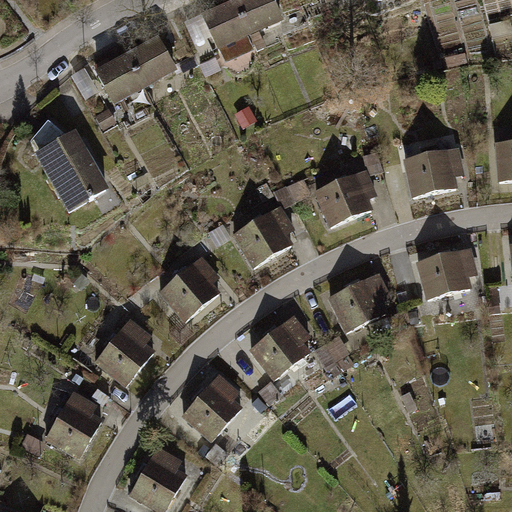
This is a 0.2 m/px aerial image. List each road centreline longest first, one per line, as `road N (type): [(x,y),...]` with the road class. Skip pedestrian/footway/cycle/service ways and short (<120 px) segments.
road 1 (residential): [(93,511),(142,422),(234,323),(300,280),(383,242),(511,216)]
road 2 (residential): [(150,0),(77,34),(0,90)]
